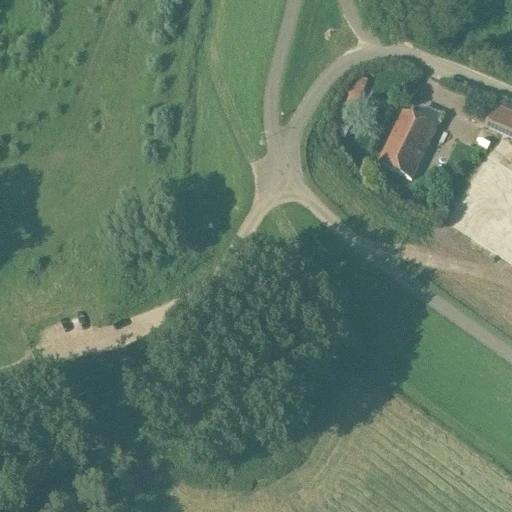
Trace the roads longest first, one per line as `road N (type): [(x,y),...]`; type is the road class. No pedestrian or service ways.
road 1 (unclassified): [(511,357),(334,224),(279,152)]
road 2 (unclassified): [(133,332),(222,267),(259,208),(279,152)]
road 3 (unclassified): [(279,152),(271,96),(294,0)]
road 4 (unclassified): [(374,47),(511,95)]
road 5 (unclassified): [(279,152),(327,79),(374,47)]
road 6 (track): [(133,332),(0,368)]
